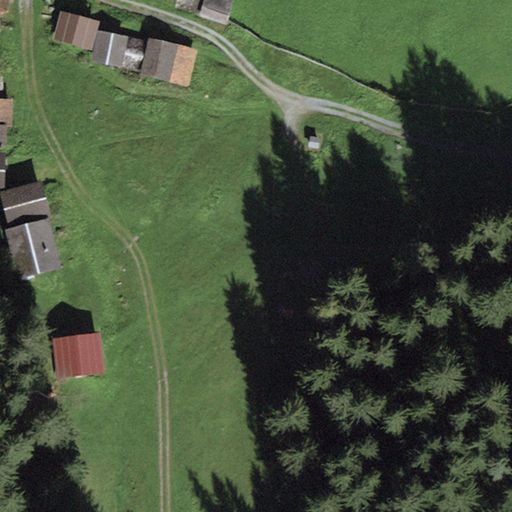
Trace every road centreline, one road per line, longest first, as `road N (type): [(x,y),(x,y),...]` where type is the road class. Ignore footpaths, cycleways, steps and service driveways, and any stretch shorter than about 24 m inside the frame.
road 1 (track): [(23,0),(31,88),(52,143),(75,188),(123,234),(140,269),(159,348),(166,511)]
road 2 (track): [(511,158),(282,96),(210,34),(112,0)]
